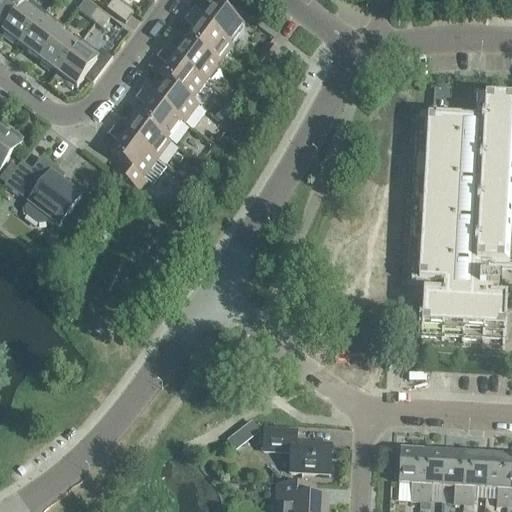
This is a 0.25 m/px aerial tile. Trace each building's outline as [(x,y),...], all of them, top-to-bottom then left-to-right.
[(25,0),(0,0),(0,23),(6,28),(7,29),(23,8),(24,9),(29,2),(25,0)] [(125,25),(133,15),(114,0),(106,11),(125,25)] [(41,22),(46,15),(29,2),(24,9),(23,8),(7,29),(6,28),(2,34),(21,49),(41,22)] [(195,9),(189,16),(229,46),(230,46),(243,28),(215,6),(214,7),(213,7),(211,10),(212,10),(206,18),(195,9)] [(95,26),(103,16),(96,10),(88,21),(95,26)] [(21,49),(39,63),(59,36),(60,36),(64,30),(46,15),(41,22),(21,49)] [(102,31),(110,21),(103,16),(95,26),(102,31)] [(187,43),(215,64),(215,65),(218,67),(233,48),(230,46),(229,46),(189,16),(184,23),(196,32),(190,39),(189,39),(187,42),(188,43),(187,43)] [(39,63),(57,76),(77,49),(82,43),(75,38),(71,44),(60,36),(59,36),(39,63)] [(57,76),(52,82),(56,85),(62,84),(71,91),(74,88),(76,91),(85,79),(93,86),(112,60),(101,51),(98,55),(82,43),(77,49),(57,76)] [(179,54),(167,46),(162,53),(202,82),(205,85),(218,67),(215,65),(215,64),(187,43),(187,44),(186,43),(183,46),(184,47),(179,54)] [(265,73),(279,54),(269,47),(254,65),(265,73)] [(166,85),(166,84),(191,103),(192,103),(205,85),(202,82),(162,53),(157,59),(168,68),(163,76),(162,75),(159,78),(160,79),(159,80),(165,84),(166,85)] [(146,87),(141,94),(180,124),(184,127),(198,108),(192,103),(191,103),(166,84),(166,85),(165,84),(162,87),(163,88),(158,96),(146,87)] [(507,300),(492,299),(492,294),(498,295),(499,270),(511,270),(511,268),(510,269),(511,250),(511,105),(482,103),(481,108),(469,108),(470,93),(434,91),(432,121),(415,120),(415,123),(418,123),(417,141),(414,141),(414,143),(422,143),(421,161),(413,161),(413,163),(416,163),(415,181),(412,181),(411,184),(419,184),(418,202),(410,202),(410,204),(413,204),(412,222),(409,222),(409,224),(417,225),(416,243),(408,242),(408,245),(411,245),(410,263),(407,263),(407,265),(415,266),(414,284),(406,283),(406,285),(444,288),(443,297),(423,296),(420,341),(423,341),(423,338),(441,339),(441,342),(443,342),(443,334),(461,335),(461,343),(463,343),(463,340),(481,341),(481,345),(484,345),(484,337),(502,338),(502,346),(504,346),(507,300)] [(167,142),(167,141),(180,124),(141,94),(136,101),(147,109),(141,117),(141,116),(138,119),(139,120),(139,121),(167,142)] [(167,141),(167,142),(139,121),(138,121),(137,121),(135,124),(136,124),(130,132),(119,123),(113,130),(157,163),(171,144),(167,141)] [(0,169),(1,170),(23,142),(10,132),(5,139),(0,134),(0,132),(1,131),(0,129),(0,169)] [(111,157),(120,165),(113,174),(139,194),(146,184),(142,181),(157,163),(113,130),(108,137),(120,146),(114,153),(113,153),(111,156),(112,156),(111,157)] [(215,146),(218,141),(213,137),(210,142),(215,146)] [(21,165),(4,188),(17,197),(20,193),(31,201),(28,206),(25,210),(26,217),(38,226),(45,225),(48,221),(58,228),(81,198),(52,176),(55,171),(41,160),(31,173),(21,165)] [(251,427),(228,439),(233,450),(257,438),(251,427)] [(329,477),(331,447),(295,446),(296,434),(264,432),(263,454),(291,455),(289,475),(329,477)] [(410,504),(420,504),(423,455),(400,454),(398,487),(411,488),(410,504)] [(444,457),(423,455),(420,504),(419,511),(429,511),(431,489),(442,490),(444,457)] [(453,506),(463,507),(466,458),(444,457),(442,490),(454,490),(453,506)] [(474,492),(485,492),(487,459),(466,458),(463,507),(473,508),(474,492)] [(506,509),(509,460),(487,459),(485,492),(497,493),(496,509),(506,509)] [(327,511),(328,501),(308,500),(309,488),(277,487),(275,511),(283,511),(327,511)]
